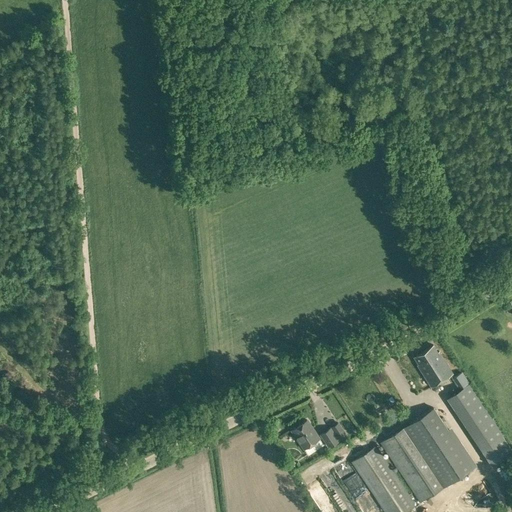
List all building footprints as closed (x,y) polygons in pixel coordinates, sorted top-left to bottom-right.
[(414,356),(419,364),(418,364),(431,386),(453,373),(439,351),(438,352),(433,344),(414,356)] [(381,442),(420,502),(473,467),(434,407),(381,442)] [(490,459),(510,447),(502,433),(504,432),(494,414),(472,426),(490,459)] [(292,429),(304,448),(319,438),(307,419),(292,429)] [(338,441),(330,428),(321,434),(329,447),(338,441)] [(352,462),(385,511),(405,511),(416,504),(377,446),(352,462)] [(337,499),(347,495),(339,474),(329,477),(337,499)]
